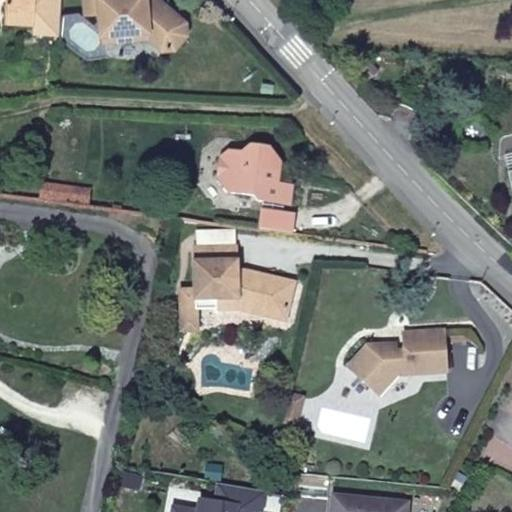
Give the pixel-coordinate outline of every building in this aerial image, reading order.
[(60,24),(61,0),(7,0),(6,25),(34,27),(35,22),(60,24)] [(147,33),(148,44),(160,54),(174,53),(186,40),(185,27),(158,1),(146,2),(146,0),(85,0),(86,15),(101,14),(102,34),(147,33)] [(59,38),(60,24),(35,22),(34,27),(34,36),(59,38)] [(102,46),(148,44),(147,33),(102,34),(102,46)] [(495,126),(511,125),(511,113),(510,113),(511,90),(465,87),(464,112),(495,114),(495,126)] [(220,160),(219,179),(230,194),(255,196),(260,203),(264,203),(286,206),(291,207),(294,187),(272,184),(274,171),(282,165),(271,148),(251,146),(243,154),(230,152),(220,160)] [(286,206),(264,203),(263,213),(285,216),(286,206)] [(263,213),(261,230),(293,234),(294,217),(285,216),(263,213)] [(216,310),(217,319),(238,320),(286,330),(294,291),(252,282),(250,290),(242,287),(243,278),(236,279),(236,254),(193,254),(193,297),(179,297),(179,302),(216,310)] [(253,278),(243,278),(242,287),(250,290),(252,282),(253,278)] [(197,318),(217,319),(216,310),(179,302),(180,340),(197,340),(197,318)] [(405,379),(455,377),(453,331),(412,333),(413,352),(401,353),(394,344),(377,345),(355,367),(385,398),(405,379)] [(290,403),(284,427),(299,430),(305,406),(290,403)] [(264,511),(268,494),(220,486),(217,506),(201,504),(200,511),(182,511),(175,511),(174,511),(264,511)] [(409,511),(410,506),(338,499),(336,511),(409,511)]
